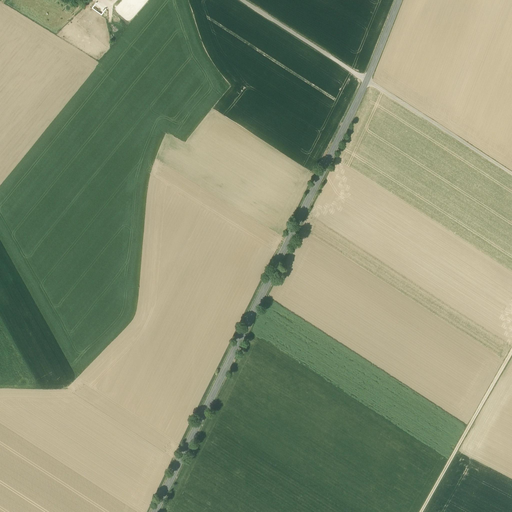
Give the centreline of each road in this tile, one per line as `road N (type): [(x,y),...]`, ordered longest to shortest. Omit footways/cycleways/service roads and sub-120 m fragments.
road 1 (secondary): [(366,80),(155,511)]
road 2 (unclassified): [(511,174),(366,80)]
road 3 (track): [(0,389),(59,391),(129,323)]
road 4 (unclassified): [(238,0),(366,80)]
